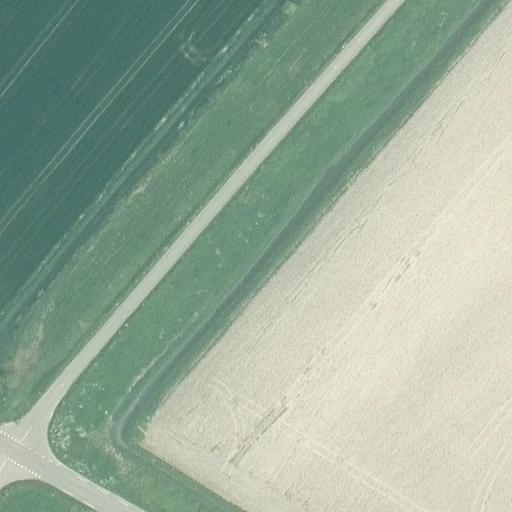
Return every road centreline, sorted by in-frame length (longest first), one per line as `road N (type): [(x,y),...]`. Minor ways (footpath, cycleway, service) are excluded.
road 1 (unclassified): [(12,451),(122,315),(407,0)]
road 2 (tertiary): [(117,511),(12,451)]
